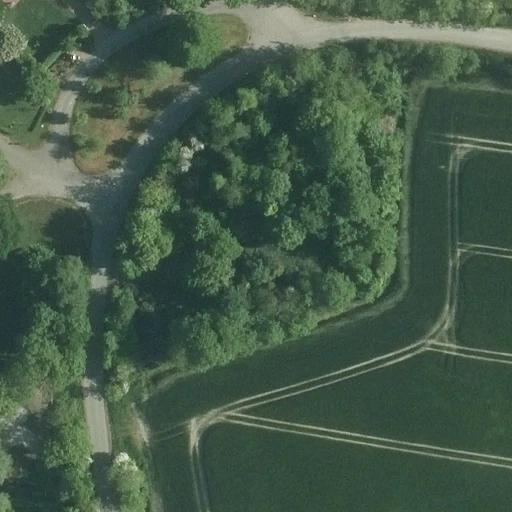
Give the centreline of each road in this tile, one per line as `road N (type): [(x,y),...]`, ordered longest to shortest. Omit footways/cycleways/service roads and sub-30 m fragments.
road 1 (residential): [(112,511),(91,361),(113,204)]
road 2 (residential): [(113,204),(172,120),(282,36)]
road 3 (residential): [(282,36),(365,30),(511,41)]
